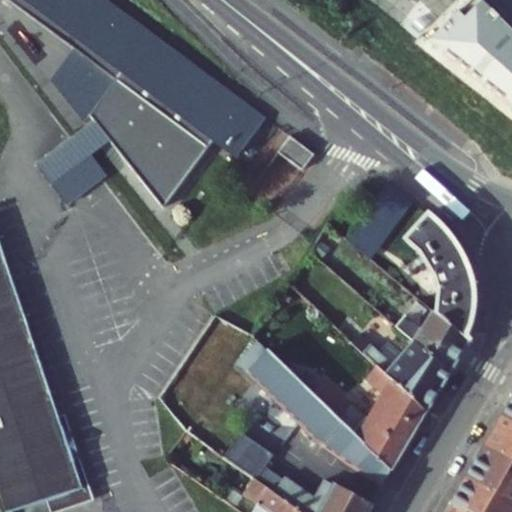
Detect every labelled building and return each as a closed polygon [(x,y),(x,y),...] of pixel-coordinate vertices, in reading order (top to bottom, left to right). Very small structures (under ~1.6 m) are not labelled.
[(249,165),(276,129),(101,0),(17,0),(12,7),(85,61),(125,91),(98,126),(173,219),(225,148),(249,165)] [(377,0),(511,104),(511,38),(471,0),(377,0)] [(67,86),(98,126),(125,91),(85,61),(67,86)] [(314,156),(289,138),(277,154),(302,171),(314,156)] [(408,225),(419,212),(394,194),(383,208),(408,225)] [(383,208),(368,196),(357,212),(372,224),(383,208)] [(353,249),(377,269),(408,225),(383,208),(372,224),(353,249)] [(448,245),(433,223),(421,235),(456,260),(448,245)] [(0,501),(3,511),(21,511),(48,503),(84,491),(61,420),(0,233),(0,501)] [(456,260),(421,235),(408,248),(423,262),(430,276),(436,294),(437,321),(469,349),(478,305),(456,260)] [(437,321),(433,318),(412,351),(450,386),(468,354),(469,349),(437,321)] [(226,320),(186,374),(168,399),(193,436),(251,352),(226,320)] [(374,356),(367,364),(379,377),(426,425),(450,386),(412,351),(395,377),(374,356)] [(290,380),(274,365),(254,385),(325,456),(346,434),(335,424),(301,390),(290,380)] [(314,375),(304,365),(290,380),(301,390),(311,379),(314,375)] [(369,389),(384,404),(354,443),(393,481),(426,425),(379,377),(369,389)] [(321,389),(311,379),(301,390),(335,424),(349,408),(325,384),(321,389)] [(511,452),(496,440),(462,497),(455,510),(457,511),(511,511),(511,412),(506,423),(511,428),(511,452)] [(61,420),(84,491),(48,503),(50,511),(67,511),(95,503),(67,418),(61,420)] [(511,428),(506,423),(496,440),(511,452),(511,428)] [(354,443),(346,434),(325,456),(364,486),(384,497),(393,481),(354,443)] [(277,487),(267,479),(260,489),(292,511),(366,511),(337,491),(333,495),(328,492),(318,506),(281,481),(277,487)] [(261,511),(292,511),(260,489),(250,503),(261,511)]
